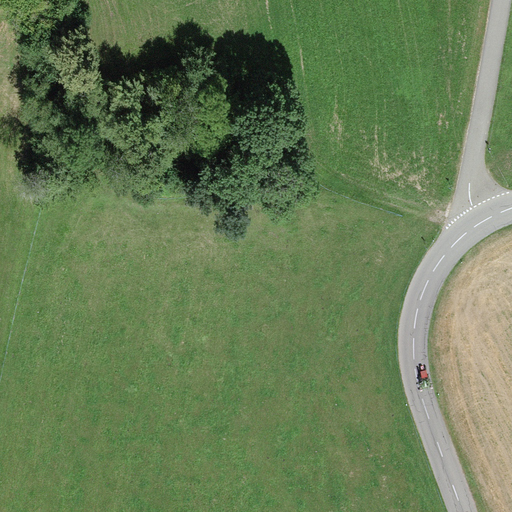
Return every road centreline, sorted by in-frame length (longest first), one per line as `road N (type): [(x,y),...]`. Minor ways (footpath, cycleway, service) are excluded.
road 1 (tertiary): [(462,511),(416,375),(415,320),(442,257),(479,222)]
road 2 (residential): [(479,222),(470,183),(495,0)]
